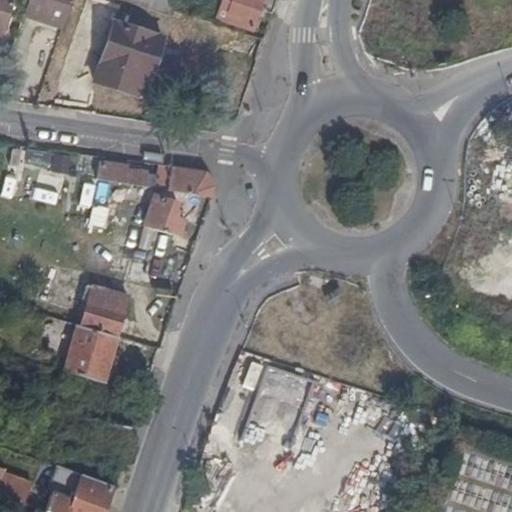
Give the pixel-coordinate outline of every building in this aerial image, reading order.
[(0,0),(0,33),(10,0),(0,0)] [(27,0),(22,15),(61,28),(70,0),(27,0)] [(122,0),(171,17),(173,10),(176,0),(122,0)] [(222,0),(220,5),(216,17),(250,28),(257,9),(271,14),(275,0),(222,0)] [(115,20),(95,77),(149,83),(165,37),(115,20)] [(143,98),(149,83),(95,77),(94,82),(143,98)] [(97,162),(95,180),(97,180),(117,183),(209,198),(214,186),(205,173),(159,166),(158,177),(116,169),(116,164),(97,162)] [(8,171),(3,192),(19,196),(25,175),(8,171)] [(113,210),(117,183),(97,180),(91,215),(102,217),(104,208),(113,210)] [(32,188),(29,199),(53,205),(56,194),(32,188)] [(17,202),(19,196),(3,192),(1,198),(17,202)] [(152,195),(141,227),(177,237),(183,220),(172,216),(176,204),(152,195)] [(133,262),(129,283),(156,288),(159,267),(133,262)] [(91,286),(87,299),(123,310),(127,296),(91,286)] [(115,337),(123,310),(87,299),(79,326),(115,337)] [(101,382),(115,337),(79,326),(76,326),(63,371),(101,382)] [(63,469),(69,453),(59,449),(55,447),(52,455),(38,450),(35,459),(63,469)] [(69,453),(63,469),(80,475),(98,481),(104,465),(69,453)] [(31,486),(2,474),(0,478),(0,495),(22,504),(31,486)] [(51,492),(44,511),(102,511),(112,486),(98,481),(80,475),(72,500),(51,492)]
